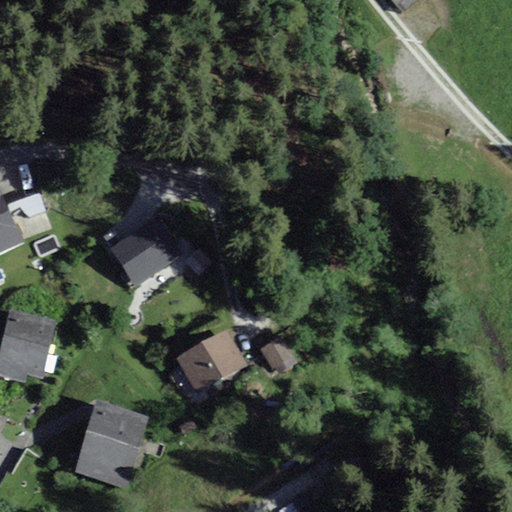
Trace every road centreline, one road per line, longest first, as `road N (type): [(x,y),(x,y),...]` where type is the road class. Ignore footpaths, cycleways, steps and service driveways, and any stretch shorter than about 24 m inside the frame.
road 1 (residential): [(0,162),(64,156),(194,175),(215,199),(235,318)]
road 2 (track): [(380,0),(511,148)]
